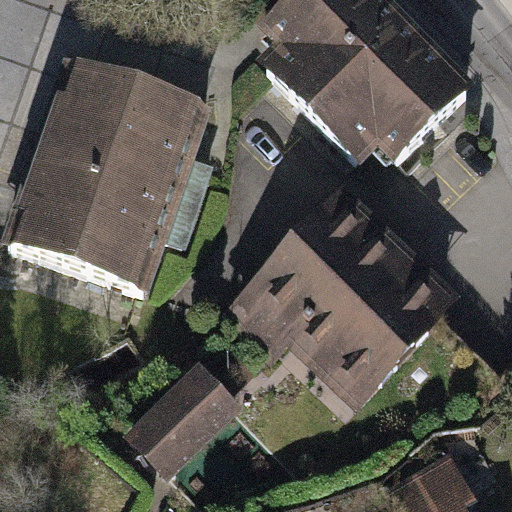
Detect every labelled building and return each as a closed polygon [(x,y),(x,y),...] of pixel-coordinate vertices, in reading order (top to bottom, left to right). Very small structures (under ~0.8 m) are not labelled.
[(307,49),(271,84),(351,164),(373,143),(400,171),(468,104),(365,0),(299,0),(279,20),(307,49)] [(55,71),(0,237),(0,245),(131,288),(188,115),(55,71)] [(343,213),(256,288),(355,401),(442,326),(343,213)] [(246,418),(198,370),(123,443),(170,491),(246,418)] [(458,511),(457,510),(471,503),(444,457),(383,492),(394,511),(458,511)]
